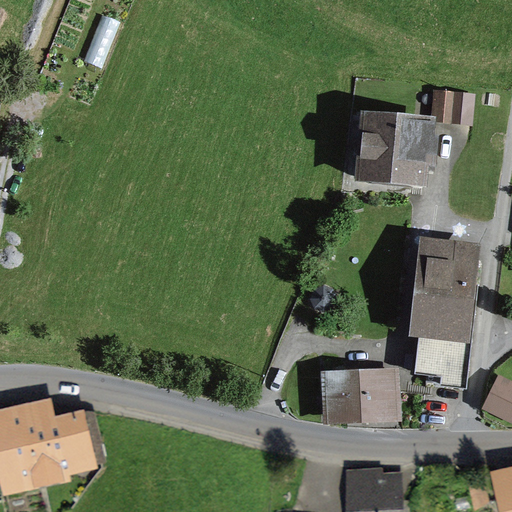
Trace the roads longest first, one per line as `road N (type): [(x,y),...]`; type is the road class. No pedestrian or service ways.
road 1 (unclassified): [(0,382),(91,383),(317,447),(511,449)]
road 2 (track): [(57,0),(23,96),(0,201)]
road 3 (track): [(511,147),(485,335)]
